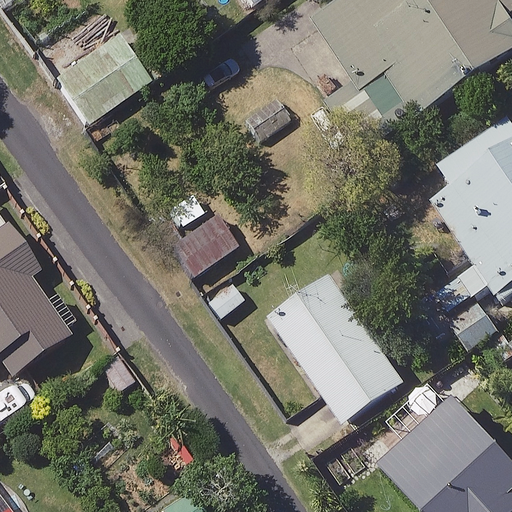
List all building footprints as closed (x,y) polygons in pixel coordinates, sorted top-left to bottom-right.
[(246,0),(253,9),(265,0),(246,0)] [(511,19),(511,0),(357,0),(319,26),(364,93),(334,113),(366,161),(511,61),(511,21),(511,20),(511,19)] [(153,87),(105,13),(41,54),(89,128),(153,87)] [(511,124),(443,172),(459,196),(438,210),(501,301),(511,293),(511,124)] [(237,251),(218,223),(175,252),(194,280),(237,251)] [(33,273),(0,226),(0,361),(13,381),(70,341),(26,278),(33,273)] [(407,388),(332,280),(272,322),(347,430),(407,388)] [(511,511),(511,465),(455,401),(380,468),(419,511),(511,511)]
